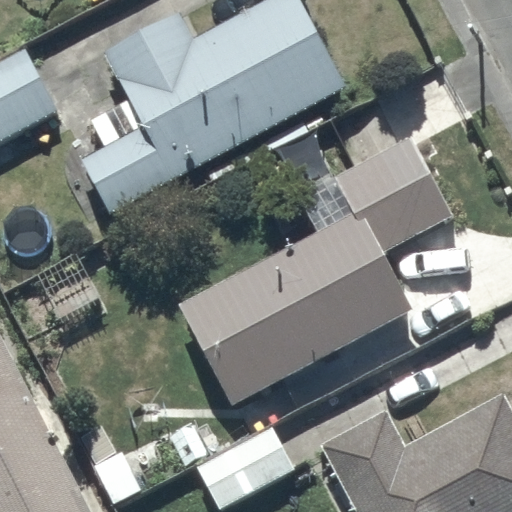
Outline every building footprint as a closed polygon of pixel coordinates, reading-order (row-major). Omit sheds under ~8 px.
[(84,157),(112,213),(351,83),(304,0),(262,0),(195,34),(183,10),(107,49),(131,97),(93,117),(106,144),(84,157)] [(0,60),(0,141),(59,111),(26,47),(0,60)] [(302,198),(320,232),(181,304),(231,403),(310,362),(324,390),(377,362),(363,335),(414,308),(384,251),(454,215),(414,139),(338,179),(302,198)] [(94,511),(0,332),(0,511),(94,511)] [(387,408),(323,442),(359,511),(511,511),(511,407),(504,392),(406,444),(387,408)] [(273,426),(199,466),(222,507),(295,466),(273,426)]
